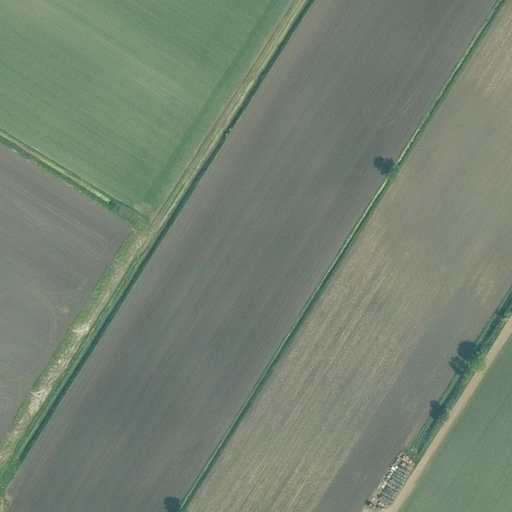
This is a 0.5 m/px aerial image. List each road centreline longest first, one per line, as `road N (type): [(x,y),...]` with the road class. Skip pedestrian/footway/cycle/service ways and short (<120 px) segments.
road 1 (track): [(295,0),(153,224)]
road 2 (track): [(511,318),(389,511)]
